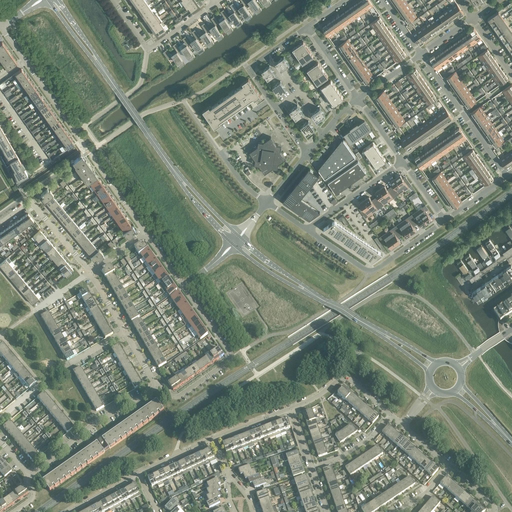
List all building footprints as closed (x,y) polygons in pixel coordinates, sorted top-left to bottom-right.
[(196,3),(194,0),(191,0),(184,5),(187,9),(189,8),(196,3)] [(251,0),(249,2),(257,14),(262,10),(254,0),(251,0)] [(369,9),(362,0),(358,3),(364,12),(369,9)] [(373,6),(368,0),(362,0),(369,9),(373,6)] [(408,4),(404,0),(395,6),(398,10),(408,4)] [(149,5),(146,1),(138,7),(141,11),(149,5)] [(199,7),(196,3),(189,8),(191,12),(191,13),(199,7)] [(364,12),(358,3),(353,6),(360,15),(364,12)] [(464,14),(456,3),(452,6),(458,16),(459,18),(464,14)] [(410,8),(408,4),(398,10),(401,15),(410,8)] [(152,9),(149,5),(141,11),(144,15),(152,9)] [(244,5),(243,5),(244,5),(239,9),(247,20),(252,17),(244,5)] [(360,15),(353,6),(349,9),(355,19),(360,15)] [(458,16),(452,6),(447,10),(454,19),(458,16)] [(413,12),(410,8),(401,15),(404,19),(413,12)] [(154,13),(152,9),(144,15),(147,19),(154,13)] [(355,19),(349,9),(344,12),(351,22),(355,19)] [(454,19),(447,10),(443,13),(449,22),(454,19)] [(488,19),(491,23),(501,15),(498,11),(488,19)] [(156,12),(154,13),(147,19),(150,23),(159,17),(156,12)] [(235,12),(234,12),(230,16),(238,27),(243,23),(235,12)] [(351,22),(344,12),(340,16),(346,25),(351,22)] [(417,17),(413,12),(404,19),(407,23),(417,17)] [(449,22),(443,13),(439,16),(445,25),(449,22)] [(504,20),(501,15),(491,23),(493,27),(504,20)] [(346,25),(340,16),(336,19),(342,28),(346,25)] [(445,25),(439,16),(434,19),(441,28),(445,25)] [(162,21),(159,17),(150,23),(152,27),(162,21)] [(382,22),(379,17),(370,24),(373,28),(382,22)] [(225,19),(225,18),(224,18),(225,19),(220,22),(228,34),(233,30),(225,19)] [(342,28),(336,19),(331,22),(338,31),(342,28)] [(441,28),(434,19),(430,22),(436,31),(441,28)] [(507,24),(504,20),(493,27),(496,31),(507,24)] [(165,25),(162,21),(152,27),(155,32),(163,26),(165,25)] [(338,31),(331,22),(327,25),(333,34),(338,31)] [(385,26),(382,22),(373,28),(376,32),(385,26)] [(436,31),(430,22),(425,25),(432,34),(436,31)] [(510,28),(507,24),(496,31),(499,35),(510,28)] [(215,25),(215,26),(210,29),(218,40),(224,37),(216,26),(215,25)] [(333,34),(327,25),(322,28),(329,37),(333,34)] [(432,34),(425,25),(421,28),(427,37),(432,34)] [(166,30),(163,26),(155,32),(158,36),(167,30),(166,30)] [(388,30),(385,26),(376,32),(379,37),(388,30)] [(427,37),(421,28),(416,31),(423,40),(427,37)] [(482,39),(474,28),(469,31),(470,33),(477,42),(482,39)] [(511,32),(511,30),(510,28),(499,35),(502,39),(511,32)] [(391,34),(388,30),(379,37),(382,41),(391,34)] [(423,40),(416,31),(412,34),(420,46),(425,42),(423,40)] [(206,32),(205,32),(206,32),(201,36),(209,47),(214,44),(206,32)] [(511,38),(511,32),(502,39),(505,43),(511,38)] [(470,33),(466,36),(473,45),(477,42),(470,33)] [(394,38),(391,34),(382,41),(385,45),(394,38)] [(473,45),(466,36),(462,39),(468,48),(473,45)] [(197,39),(196,38),(196,39),(191,42),(199,54),(204,50),(197,39)] [(397,43),(394,38),(385,45),(388,49),(397,43)] [(468,48),(462,39),(457,42),(464,51),(468,48)] [(351,44),(348,40),(338,46),(341,51),(351,44)] [(0,42),(0,59),(2,62),(7,69),(16,62),(2,41),(0,42)] [(298,45),(303,53),(308,49),(303,42),(298,45)] [(464,51),(457,42),(453,45),(459,55),(464,51)] [(355,48),(352,43),(351,44),(341,51),(344,55),(354,48),(355,48)] [(400,47),(397,43),(388,49),(391,53),(400,47)] [(187,46),(187,45),(186,45),(187,46),(182,49),(190,60),(195,57),(187,46)] [(292,49),(298,57),(303,53),(298,45),(292,49)] [(459,55),(453,45),(448,48),(455,58),(459,55)] [(403,51),(400,47),(391,53),(394,57),(403,51)] [(357,52),(354,48),(344,55),(347,59),(357,52)] [(455,58),(448,48),(444,52),(450,61),(455,58)] [(308,49),(303,53),(308,60),(313,56),(308,49)] [(490,54),(487,49),(479,55),(482,59),(482,60),(490,54)] [(406,55),(403,51),(394,57),(397,62),(406,55)] [(177,52),(172,56),(180,67),(185,64),(177,52)] [(359,57),(357,52),(347,59),(350,63),(359,57)] [(450,61),(444,52),(440,55),(446,64),(450,61)] [(303,64),(308,60),(303,53),(298,57),(303,64)] [(493,58),(490,54),(482,60),(482,59),(481,60),(484,64),(493,58)] [(446,64),(440,55),(435,58),(442,67),(446,64)] [(435,58),(434,56),(429,59),(437,70),(442,67),(435,58)] [(289,65),(284,57),(275,63),(281,71),(289,65)] [(362,61),(359,57),(350,63),(353,67),(362,61)] [(496,62),(493,58),(484,64),(487,69),(496,62)] [(312,59),(303,65),(306,69),(315,63),(312,59)] [(365,65),(362,61),(353,67),(356,71),(364,66),(365,65)] [(299,62),(294,66),(297,70),(302,67),(299,62)] [(312,66),(318,74),(323,70),(318,62),(312,66)] [(499,66),(496,62),(487,69),(490,73),(499,66)] [(275,74),(269,65),(262,71),(268,80),(275,74)] [(312,77),(318,74),(312,66),(307,70),(312,77)] [(367,70),(364,66),(356,71),(359,76),(367,70)] [(502,70),(499,66),(490,73),(493,77),(502,70)] [(12,75),(15,79),(24,73),(21,69),(12,75)] [(371,73),(368,69),(367,70),(359,76),(362,80),(371,73)] [(419,73),(416,69),(406,75),(409,80),(419,73)] [(323,70),(318,74),(323,81),(328,77),(323,70)] [(505,75),(502,70),(493,77),(496,81),(505,75)] [(458,76),(455,72),(446,78),(449,83),(458,76)] [(24,73),(15,79),(12,81),(15,85),(18,83),(27,77),(24,73)] [(374,78),(371,73),(362,80),(365,84),(374,78)] [(422,77),(419,73),(409,80),(412,84),(422,77)] [(312,77),(317,85),(323,81),(318,74),(312,77)] [(508,79),(505,75),(496,81),(499,85),(508,79)] [(461,80),(458,76),(449,83),(452,87),(461,80)] [(29,81),(27,77),(18,83),(21,87),(29,81)] [(425,81),(422,77),(412,84),(415,88),(425,81)] [(243,85),(210,108),(209,107),(208,107),(209,108),(204,112),(203,111),(205,110),(205,109),(203,111),(215,128),(217,127),(217,126),(215,128),(214,126),(219,123),(220,124),(221,124),(220,122),(253,99),(254,100),(255,100),(254,99),(259,95),(260,96),(258,97),(258,98),(260,96),(248,79),(246,81),(248,80),(249,81),(244,84),(243,83),(242,83),(243,85)] [(331,80),(321,87),(334,105),(343,99),(331,80)] [(464,85),(461,80),(452,87),(455,91),(464,85)] [(32,85),(29,81),(21,87),(23,91),(32,85)] [(286,90),(280,81),(273,87),(279,95),(286,90)] [(427,86),(425,81),(415,88),(418,92),(427,86)] [(511,90),(511,84),(503,91),(506,95),(511,90)] [(35,89),(32,85),(23,91),(26,95),(35,89)] [(467,89),(464,85),(455,91),(458,95),(467,89)] [(430,90),(427,86),(418,92),(421,96),(430,90)] [(38,93),(35,89),(26,95),(29,99),(38,93)] [(470,93),(467,89),(458,95),(461,99),(470,93)] [(433,94),(430,90),(421,96),(424,100),(433,94)] [(387,95),(384,91),(375,98),(378,102),(387,95)] [(41,97),(38,93),(29,99),(32,103),(41,97)] [(473,97),(470,93),(461,99),(464,104),(473,97)] [(436,98),(433,94),(424,100),(427,105),(436,98)] [(390,100),(387,95),(378,102),(381,106),(390,100)] [(43,101),(41,97),(32,103),(34,107),(43,101)] [(476,101),(473,97),(464,104),(467,108),(476,101)] [(393,104),(390,100),(381,106),(383,110),(393,104)] [(46,104),(43,101),(34,107),(37,111),(46,104)] [(49,108),(46,104),(37,111),(40,115),(49,108)] [(396,108),(393,104),(383,110),(386,115),(396,108)] [(303,114),(297,105),(290,111),(296,119),(303,114)] [(483,111),(480,107),(471,113),(474,118),(483,111)] [(52,112),(49,108),(40,115),(43,119),(52,112)] [(325,116),(320,108),(311,114),(317,122),(325,116)] [(399,112),(396,108),(386,115),(389,119),(399,112)] [(453,119),(445,109),(441,112),(447,121),(448,122),(453,119)] [(486,115),(483,111),(474,118),(477,122),(486,115)] [(54,116),(52,112),(43,119),(45,123),(54,116)] [(402,116),(399,112),(389,119),(392,123),(402,116)] [(447,121),(441,112),(436,115),(443,124),(447,121)] [(443,124),(436,115),(432,118),(438,127),(443,124)] [(489,120),(486,115),(477,122),(480,126),(489,120)] [(57,120),(54,116),(45,123),(48,127),(57,120)] [(405,121),(402,116),(392,123),(395,127),(405,121)] [(438,127),(432,118),(427,121),(434,130),(438,127)] [(60,124),(57,120),(48,127),(51,131),(60,124)] [(492,124),(489,120),(480,126),(483,130),(492,124)] [(314,129),(308,121),(301,126),(307,135),(314,129)] [(370,129),(364,121),(358,126),(357,125),(351,129),(352,130),(345,135),(351,143),(370,129)] [(434,130),(427,121),(423,124),(430,133),(434,130)] [(63,128),(60,124),(51,131),(54,134),(63,128)] [(430,133),(423,124),(419,127),(425,137),(430,133)] [(495,128),(492,124),(483,130),(486,134),(495,128)] [(0,146),(13,170),(17,180),(27,174),(24,168),(23,169),(19,163),(21,162),(15,151),(15,150),(14,151),(9,142),(10,142),(10,141),(9,142),(4,133),(5,133),(4,133),(2,130),(0,125),(0,146)] [(425,137),(419,127),(414,130),(421,140),(425,137)] [(65,132),(63,128),(54,134),(56,138),(65,132)] [(466,138),(459,128),(454,131),(455,133),(455,132),(462,142),(466,138)] [(498,132),(495,128),(486,134),(489,139),(498,132)] [(421,140),(414,130),(410,134),(416,143),(421,140)] [(68,136),(65,132),(56,138),(59,142),(68,136)] [(455,132),(455,133),(451,136),(457,145),(462,142),(455,132)] [(501,136),(498,132),(489,139),(492,143),(500,137),(501,136)] [(416,143),(410,134),(405,137),(412,146),(416,143)] [(71,140),(68,136),(59,142),(62,146),(71,140)] [(457,145),(451,136),(446,139),(453,148),(457,145)] [(265,174),(273,168),(277,169),(278,164),(286,158),(281,151),(281,146),(277,145),(271,137),(263,143),(262,142),(258,142),(258,145),(258,146),(249,152),(255,160),(254,165),(259,166),(265,174)] [(412,146),(405,137),(401,140),(408,150),(413,147),(412,146)] [(503,141),(500,137),(492,143),(495,147),(503,141)] [(453,148),(446,139),(442,142),(449,151),(453,148)] [(74,144),(71,140),(62,146),(65,150),(74,144)] [(343,141),(339,147),(349,161),(355,157),(343,140),(343,141)] [(449,151),(442,142),(438,145),(444,154),(449,151)] [(363,149),(376,168),(386,161),(373,143),(363,149)] [(444,154),(438,145),(433,148),(440,157),(444,154)] [(349,161),(339,147),(334,153),(343,166),(349,161)] [(440,157),(433,148),(429,151),(435,160),(440,157)] [(476,154),(473,150),(463,156),(467,161),(476,154)] [(435,160),(429,151),(424,154),(431,163),(435,160)] [(343,166),(334,153),(329,159),(337,170),(343,166)] [(83,156),(82,154),(71,162),(73,164),(86,184),(87,184),(89,182),(96,176),(97,177),(97,176),(83,156)] [(431,163),(424,154),(420,157),(426,167),(431,163)] [(479,158),(476,154),(467,161),(469,165),(479,158)] [(420,157),(419,156),(414,159),(422,170),(426,167),(420,157)] [(511,165),(504,156),(500,159),(507,170),(511,166),(511,165)] [(482,162),(479,158),(469,165),(472,169),(482,162)] [(337,170),(329,159),(324,165),(331,174),(337,170)] [(365,171),(358,161),(343,172),(350,182),(360,175),(361,177),(366,173),(365,171)] [(485,167),(482,162),(472,169),(475,173),(485,167)] [(331,174),(324,165),(320,170),(319,170),(325,178),(331,174)] [(488,171),(485,167),(475,173),(478,177),(488,171)] [(319,176),(309,168),(309,169),(304,178),(311,184),(317,175),(318,176),(318,177),(319,176)] [(490,175),(488,171),(478,177),(481,181),(490,175)] [(350,182),(343,172),(328,182),(335,192),(336,194),(341,190),(340,189),(350,182)] [(444,177),(441,172),(432,179),(435,183),(444,177)] [(400,175),(395,178),(403,189),(410,184),(406,178),(404,180),(400,175)] [(494,179),(490,175),(481,181),(484,186),(494,179)] [(89,182),(87,184),(89,187),(92,186),(100,180),(99,180),(97,177),(96,176),(89,182)] [(303,177),(298,185),(297,186),(305,191),(311,184),(304,178),(303,177)] [(447,181),(444,177),(435,183),(438,187),(447,181)] [(403,189),(395,178),(391,182),(394,187),(392,188),(394,192),(396,195),(396,194),(403,189)] [(100,180),(92,186),(95,190),(102,185),(99,180),(100,180)] [(450,185),(447,181),(438,187),(441,191),(450,185)] [(297,184),(291,193),(290,192),(291,192),(285,201),(293,208),(293,207),(298,199),(294,196),(296,194),(300,197),(305,191),(297,186),(298,185),(297,185),(297,184)] [(105,189),(102,185),(95,190),(98,194),(106,188),(105,189)] [(453,189),(450,185),(441,191),(443,196),(453,189)] [(385,186),(380,189),(387,200),(395,195),(391,189),(390,189),(388,191),(385,186)] [(106,188),(98,194),(95,196),(98,200),(101,198),(108,193),(105,189),(106,188)] [(42,196),(41,198),(44,202),(45,202),(45,201),(52,196),(53,195),(50,190),(49,191),(47,189),(41,194),(42,196)] [(387,200),(380,189),(375,193),(378,198),(376,199),(379,203),(380,205),(387,200)] [(456,193),(453,189),(443,196),(446,200),(456,193)] [(111,197),(108,193),(101,198),(104,202),(112,197),(111,197)] [(459,197),(456,193),(446,200),(449,204),(459,197)] [(45,201),(45,202),(48,205),(47,206),(55,199),(52,196),(45,201)] [(112,197),(104,202),(106,207),(114,201),(111,197),(112,197)] [(369,197),(364,200),(372,211),(379,206),(375,200),(372,202),(369,197)] [(462,202),(459,197),(449,204),(452,208),(462,202)] [(58,203),(55,199),(47,206),(48,206),(48,205),(51,209),(51,210),(58,203)] [(307,205),(298,199),(293,207),(301,214),(301,213),(301,212),(307,205)] [(372,211),(364,200),(359,204),(363,209),(361,210),(360,210),(365,216),(372,211)] [(117,205),(114,201),(106,207),(109,211),(118,205),(117,205)] [(62,207),(58,203),(51,210),(51,209),(55,213),(54,214),(62,207)] [(118,205),(109,211),(112,215),(120,210),(117,206),(118,205)] [(318,213),(307,205),(301,212),(309,219),(308,219),(309,220),(320,212),(319,211),(319,212),(318,213)] [(65,211),(62,207),(54,214),(55,213),(58,217),(57,217),(57,218),(65,211)] [(426,207),(419,212),(427,223),(431,219),(425,211),(428,209),(426,207)] [(123,214),(120,210),(112,215),(115,219),(123,213),(123,214)] [(68,215),(65,211),(57,218),(58,217),(61,221),(68,215)] [(427,223),(419,212),(412,217),(416,223),(418,221),(422,226),(427,223)] [(29,216),(28,213),(23,217),(29,224),(34,220),(30,215),(29,216)] [(123,213),(115,219),(118,223),(126,218),(123,214),(123,213)] [(71,219),(68,215),(61,221),(61,222),(61,221),(64,225),(71,219)] [(29,224),(23,217),(19,219),(24,227),(29,224)] [(129,222),(126,218),(118,223),(121,227),(129,222)] [(410,218),(403,223),(411,234),(416,230),(412,225),(415,224),(411,218),(410,218)] [(26,229),(24,227),(19,219),(15,222),(22,232),(26,229)] [(75,223),(71,219),(64,225),(65,225),(68,229),(67,229),(75,223)] [(335,221),(324,229),(371,262),(382,254),(335,221)] [(22,232),(15,222),(11,225),(17,235),(22,232)] [(129,222),(121,227),(124,231),(124,232),(132,226),(131,226),(129,222)] [(78,227),(75,223),(67,229),(68,229),(71,233),(70,233),(78,227)] [(411,234),(403,223),(396,228),(400,234),(403,232),(406,237),(411,234)] [(17,235),(11,225),(7,228),(12,236),(13,238),(17,235)] [(132,226),(131,226),(132,226),(124,232),(124,231),(123,232),(126,237),(128,239),(135,234),(134,232),(135,230),(132,226)] [(81,231),(78,227),(70,233),(71,233),(74,237),(81,231)] [(12,236),(7,228),(2,231),(8,239),(12,236)] [(395,229),(388,234),(395,245),(400,241),(397,236),(399,235),(395,229)] [(43,234),(40,230),(33,236),(37,240),(43,234)] [(9,240),(8,239),(2,231),(0,233),(0,236),(5,243),(9,240)] [(85,235),(81,231),(74,237),(78,241),(77,241),(85,235)] [(47,238),(43,234),(37,240),(40,244),(47,238)] [(395,245),(388,234),(381,239),(380,239),(385,245),(387,243),(391,248),(395,245)] [(88,239),(85,235),(77,241),(78,241),(81,244),(80,245),(88,239)] [(50,242),(47,238),(40,244),(43,248),(50,242)] [(91,242),(88,239),(80,245),(81,245),(84,248),(84,249),(91,242)] [(501,256),(490,240),(485,243),(496,259),(501,256)] [(53,246),(50,242),(43,248),(46,252),(53,246)] [(95,246),(91,242),(84,249),(84,248),(87,252),(87,253),(95,246)] [(142,243),(138,246),(134,248),(136,250),(135,251),(139,255),(140,254),(147,249),(148,249),(145,244),(143,245),(142,243)] [(56,250),(53,246),(46,252),(50,256),(56,250)] [(98,250),(95,246),(87,253),(88,252),(91,256),(98,250)] [(492,261),(482,246),(477,249),(488,265),(492,261)] [(99,249),(98,250),(91,256),(90,256),(94,261),(95,259),(97,262),(104,256),(102,254),(103,253),(99,249)] [(140,254),(143,258),(151,253),(151,252),(150,253),(148,249),(147,249),(140,254)] [(60,254),(56,250),(50,256),(53,259),(60,254)] [(151,253),(143,258),(146,262),(153,257),(150,253),(151,253)] [(63,258),(60,254),(53,259),(56,263),(63,258)] [(476,265),(469,254),(464,258),(475,273),(480,270),(480,269),(477,266),(476,265)] [(8,257),(6,259),(0,263),(0,265),(2,269),(9,263),(11,261),(8,257)] [(156,261),(153,257),(146,262),(149,267),(157,261),(156,261)] [(66,262),(63,258),(56,263),(60,267),(66,262)] [(472,276),(461,260),(456,264),(464,275),(466,278),(467,279),(472,276)] [(157,261),(149,267),(152,271),(159,266),(156,261),(157,261)] [(70,265),(66,262),(60,267),(63,271),(70,265)] [(12,267),(9,263),(2,269),(6,273),(12,267)] [(73,270),(70,265),(63,271),(66,275),(73,270)] [(110,265),(107,267),(103,269),(104,272),(102,273),(105,278),(106,278),(106,277),(114,273),(115,272),(112,267),(110,265)] [(162,270),(159,266),(152,271),(155,275),(163,269),(162,270)] [(16,271),(12,267),(6,273),(9,276),(16,271)] [(509,280),(511,278),(511,275),(506,268),(503,270),(509,279),(509,280)] [(163,269),(155,275),(158,279),(165,274),(162,270),(163,269)] [(498,274),(504,283),(509,279),(503,270),(498,274)] [(19,275),(16,271),(9,276),(12,280),(19,275)] [(106,277),(106,278),(108,282),(107,282),(116,277),(114,273),(106,277)] [(168,278),(165,274),(158,279),(161,283),(169,278),(168,278)] [(501,286),(505,283),(504,283),(498,274),(494,276),(501,285),(501,286)] [(22,279),(19,275),(12,280),(15,284),(22,279)] [(490,279),(496,288),(501,285),(494,276),(490,279)] [(119,281),(116,277),(107,282),(108,282),(111,286),(110,286),(119,281)] [(169,278),(161,283),(158,285),(161,289),(171,282),(168,278),(169,278)] [(26,282),(22,279),(15,284),(19,288),(26,282)] [(485,283),(491,292),(496,288),(490,279),(485,283)] [(121,286),(119,281),(110,286),(111,286),(113,290),(113,291),(121,286)] [(29,286),(26,282),(19,288),(22,292),(29,286)] [(174,286),(171,282),(161,289),(164,293),(166,292),(175,286),(174,286)] [(480,286),(487,295),(491,292),(485,283),(480,286)] [(32,290),(29,286),(22,292),(25,296),(32,290)] [(124,290),(121,286),(113,291),(116,295),(115,295),(124,290)] [(175,286),(166,292),(169,296),(177,291),(174,287),(175,286)] [(483,298),(487,296),(487,295),(480,286),(477,289),(483,298)] [(472,292),(478,301),(483,298),(477,289),(472,292)] [(35,294),(32,290),(25,296),(29,300),(35,294)] [(90,294),(87,290),(79,294),(82,299),(90,294)] [(126,295),(124,290),(115,295),(116,295),(118,299),(118,300),(126,295)] [(171,298),(174,302),(182,296),(181,297),(178,293),(178,292),(178,293),(171,298)] [(39,298),(35,294),(29,300),(32,304),(39,298)] [(92,299),(90,294),(82,299),(85,303),(92,299)] [(129,299),(126,295),(118,300),(119,299),(121,304),(120,304),(129,299)] [(182,296),(174,302),(177,306),(184,301),(181,297),(182,296)] [(95,303),(92,299),(85,303),(87,307),(95,303)] [(132,303),(129,299),(120,304),(121,304),(124,308),(123,308),(123,309),(132,303)] [(187,305),(184,301),(177,306),(180,310),(188,305),(187,305)] [(97,307),(95,303),(87,307),(90,312),(97,307)] [(134,308),(132,303),(123,309),(124,308),(126,312),(125,313),(126,313),(134,308)] [(511,312),(506,304),(500,308),(506,316),(511,312)] [(188,305),(180,310),(183,315),(190,309),(187,305),(188,305)] [(100,312),(97,307),(90,312),(92,316),(100,312)] [(137,312),(134,308),(126,313),(129,317),(128,317),(137,312)] [(506,316),(500,308),(494,312),(500,320),(506,316)] [(193,313),(190,309),(183,315),(180,316),(183,321),(185,319),(194,313),(193,313)] [(41,316),(44,321),(51,317),(48,312),(41,316)] [(103,316),(100,312),(92,316),(95,321),(103,316)] [(139,317),(137,312),(128,317),(129,317),(131,321),(131,322),(132,322),(132,321),(139,317)] [(194,313),(185,319),(188,323),(196,318),(193,314),(194,313)] [(105,321),(103,316),(95,321),(98,325),(105,321)] [(54,321),(51,317),(44,321),(46,326),(54,321)] [(199,322),(196,318),(188,323),(191,327),(199,321),(199,322)] [(134,328),(135,328),(143,323),(140,319),(133,323),(132,323),(132,324),(133,323),(135,328),(134,328)] [(56,325),(54,321),(46,326),(49,330),(56,325)] [(108,325),(105,321),(98,325),(100,329),(108,325)] [(200,321),(199,321),(191,327),(194,331),(202,326),(199,322),(200,321)] [(146,328),(143,323),(135,328),(138,332),(137,333),(146,328)] [(59,330),(56,325),(49,330),(51,334),(59,330)] [(110,329),(108,325),(100,329),(103,334),(110,329)] [(205,330),(202,326),(194,331),(197,335),(205,330)] [(148,332),(146,328),(137,333),(138,332),(140,337),(148,332)] [(113,334),(110,329),(103,334),(105,338),(113,334)] [(61,334),(59,330),(51,334),(54,339),(61,334)] [(205,330),(197,335),(200,340),(208,335),(208,334),(205,330)] [(151,337),(148,332),(140,337),(143,341),(142,341),(142,342),(151,337)] [(64,339),(61,334),(54,339),(56,343),(64,339)] [(153,341),(151,337),(142,342),(143,341),(145,345),(145,346),(153,341)] [(67,343),(64,339),(56,343),(59,348),(67,343)] [(156,345),(153,341),(145,346),(146,346),(148,350),(147,350),(156,345)] [(69,347),(67,343),(59,348),(62,352),(69,347)] [(111,349),(114,354),(122,349),(119,344),(111,349)] [(159,350),(156,345),(147,350),(148,350),(151,354),(150,355),(159,350)] [(72,352),(69,347),(62,352),(64,356),(72,352)] [(9,351),(6,348),(0,352),(0,354),(3,357),(9,351)] [(219,348),(214,351),(219,358),(224,355),(219,348)] [(124,353),(122,349),(114,354),(117,358),(124,353)] [(161,354),(159,350),(150,355),(151,354),(153,359),(152,359),(153,359),(161,354)] [(13,355),(9,351),(3,357),(6,361),(13,355)] [(219,358),(214,351),(210,354),(215,361),(219,358)] [(74,357),(72,352),(64,356),(67,361),(74,357)] [(127,358),(124,353),(117,358),(119,362),(127,358)] [(164,359),(161,354),(153,359),(156,363),(155,363),(155,364),(164,359)] [(215,361),(210,354),(206,357),(211,364),(215,361)] [(16,359),(13,355),(6,361),(9,365),(16,359)] [(211,364),(206,357),(202,360),(207,367),(211,364)] [(130,362),(127,358),(119,362),(122,367),(130,362)] [(19,363),(16,359),(9,365),(12,369),(19,363)] [(166,363),(164,359),(155,364),(156,363),(158,368),(159,368),(166,363)] [(207,367),(202,360),(198,363),(203,370),(207,367)] [(132,367),(130,362),(122,367),(124,371),(132,367)] [(22,367),(19,363),(12,369),(16,373),(22,367)] [(203,370),(198,363),(193,366),(199,373),(203,370)] [(193,366),(192,364),(188,367),(189,369),(194,376),(199,373),(193,366)] [(26,371),(22,367),(16,373),(19,377),(26,371)] [(83,372),(81,367),(73,371),(76,376),(83,372)] [(135,371),(132,367),(124,371),(127,376),(135,371)] [(194,376),(189,369),(185,372),(190,379),(194,376)] [(29,375),(26,371),(19,377),(22,381),(29,375)] [(137,375),(135,371),(127,376),(130,380),(137,375)] [(86,376),(83,372),(76,376),(78,380),(86,376)] [(190,379),(185,372),(181,375),(186,382),(190,379)] [(32,379),(29,375),(22,381),(26,384),(32,379)] [(140,380),(137,375),(130,380),(132,384),(140,380)] [(186,382),(181,375),(177,378),(182,385),(186,382)] [(88,380),(86,376),(78,380),(81,385),(88,380)] [(173,391),(178,388),(173,381),(171,378),(166,381),(173,391)] [(182,385),(177,378),(173,381),(178,388),(182,385)] [(36,383),(32,379),(26,384),(29,389),(36,383)] [(91,385),(88,380),(81,385),(83,389),(91,385)] [(143,385),(140,380),(132,384),(135,389),(143,385)] [(94,389),(91,385),(83,389),(86,394),(94,389)] [(338,393),(342,397),(348,390),(344,386),(338,393)] [(96,394),(94,389),(86,394),(88,398),(96,394)] [(352,393),(348,390),(342,397),(345,400),(352,393)] [(47,396),(44,392),(37,398),(40,402),(47,396)] [(355,397),(352,393),(345,400),(349,404),(355,397)] [(99,398),(96,394),(88,398),(91,402),(99,398)] [(50,400),(47,396),(40,402),(43,406),(50,400)] [(359,400),(355,397),(349,404),(353,407),(359,400)] [(101,402),(99,398),(91,402),(94,407),(101,402)] [(156,399),(150,403),(101,438),(109,449),(164,411),(157,401),(156,399)] [(54,404),(50,400),(43,406),(47,410),(54,404)] [(363,403),(359,400),(353,407),(357,410),(363,403)] [(104,407),(101,402),(94,407),(96,411),(104,407)] [(367,407),(363,403),(357,410),(361,414),(367,407)] [(57,408),(54,404),(47,410),(50,414),(57,408)] [(371,410),(367,407),(361,414),(364,417),(371,410)] [(60,412),(57,408),(50,414),(53,418),(60,412)] [(303,414),(305,419),(314,416),(312,410),(303,414)] [(375,413),(371,410),(364,417),(368,421),(375,413)] [(63,416),(60,412),(53,418),(57,421),(63,416)] [(379,417),(375,413),(368,421),(372,424),(379,417)] [(67,420),(63,416),(57,421),(60,425),(67,420)] [(290,428),(287,419),(281,421),(285,430),(290,428)] [(70,424),(67,420),(60,425),(63,429),(70,424)] [(13,425),(9,421),(3,427),(6,431),(13,425)] [(285,430),(281,421),(276,423),(280,434),(286,432),(285,430)] [(280,434),(276,423),(271,425),(275,436),(280,434)] [(73,428),(70,424),(63,429),(67,433),(73,428)] [(16,429),(13,425),(6,431),(9,435),(16,429)] [(275,436),(271,425),(265,427),(270,438),(275,436)] [(351,425),(347,428),(352,435),(357,433),(351,425)] [(392,429),(388,425),(382,432),(386,436),(392,429)] [(18,427),(16,429),(9,435),(13,438),(19,433),(21,431),(18,427)] [(270,438),(265,427),(260,429),(263,438),(264,440),(270,438)] [(352,435),(347,428),(343,430),(348,438),(352,435)] [(263,438),(260,429),(255,432),(258,440),(263,438)] [(396,432),(392,429),(386,436),(390,439),(396,432)] [(348,438),(343,430),(339,433),(345,441),(348,438)] [(258,440),(255,432),(249,434),(253,444),(259,442),(258,440)] [(400,436),(396,432),(390,439),(393,443),(400,436)] [(23,437),(19,433),(13,438),(16,442),(23,437)] [(345,441),(339,433),(335,436),(340,444),(345,441)] [(253,444),(249,434),(244,436),(248,446),(253,444)] [(248,446),(244,436),(239,438),(243,448),(248,446)] [(404,439),(400,436),(393,443),(397,446),(404,439)] [(26,441),(23,437),(16,442),(19,446),(26,441)] [(243,448),(239,438),(233,440),(237,449),(237,450),(243,448)] [(407,442),(404,439),(397,446),(401,449),(407,442)] [(237,449),(233,440),(228,442),(232,450),(237,449)] [(29,444),(26,441),(19,446),(22,450),(29,444)] [(105,453),(96,441),(42,480),(43,481),(50,491),(105,453)] [(232,450),(228,442),(223,444),(227,454),(232,452),(232,450)] [(411,446),(407,442),(401,449),(405,453),(411,446)] [(32,448),(29,444),(22,450),(26,454),(32,448)] [(383,454),(377,446),(373,449),(379,457),(383,454)] [(415,449),(411,446),(405,453),(409,456),(415,449)] [(36,452),(32,448),(26,454),(29,458),(36,452)] [(215,459),(210,449),(205,452),(209,460),(210,462),(215,459)] [(327,454),(325,449),(316,452),(318,457),(327,454)] [(379,457),(373,449),(369,452),(375,460),(379,457)] [(419,453),(415,449),(409,456),(413,460),(419,453)] [(297,451),(289,454),(288,452),(282,454),(282,455),(282,454),(283,457),(283,458),(284,460),(284,461),(285,462),(284,462),(288,461),(299,457),(297,451)] [(39,456),(36,452),(29,458),(32,462),(39,456)] [(209,460),(205,452),(200,454),(204,463),(209,460)] [(375,460),(369,452),(365,454),(371,462),(375,460)] [(423,456),(419,453),(413,460),(417,463),(423,456)] [(204,463),(200,454),(195,456),(199,467),(205,464),(204,463)] [(371,462),(365,454),(361,457),(367,465),(371,462)] [(199,467),(195,456),(189,459),(194,469),(199,467)] [(427,459),(423,456),(417,463),(420,466),(427,459)] [(301,462),(299,457),(288,461),(290,466),(301,462)] [(367,465),(361,457),(357,460),(363,468),(367,465)] [(194,469),(189,459),(184,461),(189,471),(194,469)] [(430,463),(427,459),(420,466),(424,470),(430,463)] [(363,468),(357,460),(353,463),(359,470),(363,468)] [(189,471),(184,461),(179,464),(183,472),(184,474),(189,471)] [(303,468),(301,462),(290,466),(291,472),(303,468)] [(5,463),(0,467),(0,472),(1,473),(8,467),(5,464),(5,463)] [(359,470),(353,463),(349,465),(355,473),(359,470)] [(434,466),(430,463),(424,470),(428,473),(434,466)] [(183,472),(179,464),(174,466),(178,475),(183,472)] [(252,471),(250,465),(238,469),(240,475),(243,474),(252,471)] [(355,473),(349,465),(345,468),(350,476),(355,473)] [(178,475),(174,466),(169,469),(173,479),(179,476),(178,475)] [(438,470),(434,466),(428,473),(432,477),(438,470)] [(9,467),(8,467),(1,473),(4,477),(11,472),(11,471),(8,467),(9,467)] [(333,472),(331,467),(323,470),(324,475),(333,472)] [(305,473),(303,468),(291,472),(293,477),(305,473)] [(173,479),(169,469),(163,471),(168,481),(173,479)] [(256,475),(255,470),(252,471),(243,474),(245,480),(248,479),(248,478),(256,475)] [(168,481),(163,471),(158,473),(163,484),(168,481)] [(163,484),(158,473),(153,476),(157,484),(158,486),(163,484)] [(261,480),(259,474),(256,475),(248,478),(248,479),(250,484),(253,483),(261,480)] [(157,484),(153,476),(148,478),(152,487),(157,484)] [(307,481),(306,476),(294,480),(296,485),(307,481)] [(410,477),(405,480),(411,488),(415,485),(410,477)] [(450,480),(446,477),(440,484),(444,487),(450,480)] [(220,484),(218,478),(207,484),(209,489),(210,489),(218,485),(220,484)] [(266,483),(264,479),(261,480),(253,483),(255,488),(262,486),(263,488),(269,486),(269,485),(266,483)] [(411,488),(405,480),(401,482),(407,490),(411,488)] [(454,484),(450,480),(444,487),(448,491),(454,484)] [(309,487),(307,481),(296,485),(298,491),(309,487)] [(407,490),(401,482),(398,485),(403,493),(407,490)] [(141,494),(136,484),(131,487),(136,497),(141,494)] [(458,487),(454,484),(448,491),(452,494),(458,487)] [(210,489),(209,489),(207,490),(209,495),(217,491),(218,491),(220,490),(218,485),(210,489)] [(403,493),(398,485),(394,488),(399,496),(403,493)] [(23,486),(19,489),(24,496),(28,493),(23,486)] [(136,497),(131,487),(126,490),(130,498),(131,500),(136,497)] [(311,492),(309,487),(298,491),(300,496),(311,492)] [(462,490),(458,487),(452,494),(456,497),(462,490)] [(399,496),(394,488),(390,490),(395,498),(399,496)] [(24,496),(19,489),(14,492),(20,499),(24,496)] [(130,498),(126,490),(121,493),(125,501),(130,498)] [(257,494),(260,502),(269,499),(266,490),(257,494)] [(395,498),(390,490),(386,493),(391,501),(395,498)] [(466,494),(462,490),(456,497),(459,501),(466,494)] [(209,495),(207,497),(209,502),(217,498),(220,497),(218,491),(217,491),(209,495)] [(20,499),(14,492),(10,495),(15,502),(20,499)] [(313,497),(311,492),(300,496),(302,501),(313,497)] [(125,501),(121,493),(116,495),(121,505),(126,502),(125,501)] [(391,501),(386,493),(381,496),(387,504),(391,501)] [(470,497),(466,494),(459,501),(463,504),(470,497)] [(15,502),(10,495),(6,498),(11,505),(15,502)] [(121,505),(116,495),(111,498),(116,508),(121,505)] [(343,501),(342,496),(333,499),(334,504),(343,501)] [(387,504),(381,496),(377,499),(383,506),(387,504)] [(315,503),(313,497),(302,501),(304,507),(315,503)] [(433,497),(430,501),(437,507),(440,503),(433,497)] [(473,501),(470,497),(463,504),(467,508),(473,501)] [(11,505),(6,498),(2,501),(7,508),(11,505)] [(116,508),(111,498),(106,501),(111,511),(116,508)] [(209,502),(207,503),(209,508),(210,508),(211,510),(214,508),(214,506),(220,503),(217,498),(209,502)] [(272,508),(269,499),(260,502),(262,511),(272,508)] [(383,506),(377,499),(373,501),(379,509),(383,506)] [(165,508),(171,511),(174,511),(179,508),(180,507),(173,500),(165,508)] [(108,511),(111,511),(106,501),(101,504),(105,511),(108,511)] [(345,505),(343,501),(334,504),(336,509),(345,505)] [(379,509),(373,501),(370,504),(375,511),(379,509)] [(437,507),(430,501),(427,504),(434,511),(437,507)] [(477,504),(473,501),(467,508),(471,511),(477,504)] [(305,511),(317,508),(315,503),(304,507),(305,511)]
